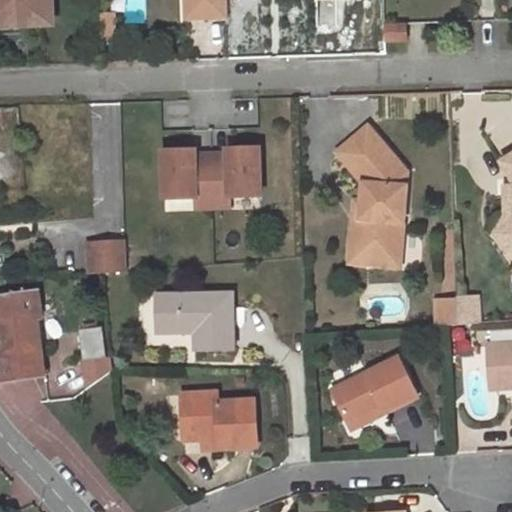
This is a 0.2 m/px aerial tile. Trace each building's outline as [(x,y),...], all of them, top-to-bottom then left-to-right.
[(51,0),(0,0),(0,24),(22,23),(52,23),(51,0)] [(186,0),(187,19),(229,18),(228,0),(186,0)] [(113,10),(101,10),(102,33),(114,33),(113,10)] [(0,34),(22,34),(22,23),(0,24),(0,34)] [(384,23),(384,42),(406,42),(406,23),(384,23)] [(409,174),(370,127),(339,153),(365,184),(364,202),(362,219),(355,219),(354,239),(367,241),(372,258),(402,260),(409,174)] [(228,163),(212,163),(214,208),(231,208),(231,197),(262,196),(260,148),(228,149),(228,154),(228,163)] [(214,208),(212,163),(196,164),(196,155),(196,151),(163,152),(165,200),(197,199),(197,209),(214,208)] [(228,154),(212,155),(212,163),(228,163),(228,154)] [(212,155),(196,155),(196,164),(212,163),(212,155)] [(364,202),(357,202),(355,219),(362,219),(364,202)] [(511,228),(511,216),(508,217),(498,234),(510,253),(511,251),(511,237),(509,234),(511,228)] [(367,241),(354,239),(352,263),(401,267),(402,260),(372,258),(367,241)] [(89,274),(125,273),(124,243),(87,244),(89,274)] [(0,372),(1,380),(41,375),(33,320),(38,319),(34,293),(0,297),(0,372)] [(233,294),(157,296),(159,332),(196,333),(196,350),(235,349),(233,294)] [(477,298),(457,299),(458,325),(478,324),(477,298)] [(440,300),(441,325),(443,325),(458,325),(457,299),(440,300)] [(103,327),(83,330),(87,360),(107,358),(103,327)] [(511,343),(489,346),(492,390),(511,388),(511,343)] [(384,408),(387,413),(419,397),(398,357),(332,391),(350,425),(384,408)] [(219,439),(220,450),(258,447),(255,402),(219,404),(218,395),(183,397),(186,441),(205,440),(219,439)] [(387,414),(387,413),(384,408),(350,425),(354,432),(387,414)] [(205,451),(220,450),(219,439),(205,440),(205,451)]
